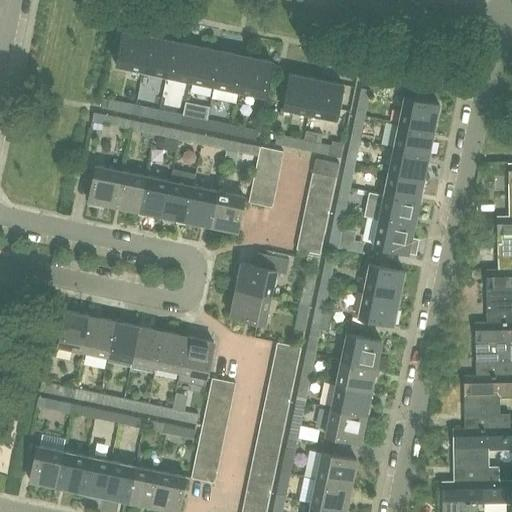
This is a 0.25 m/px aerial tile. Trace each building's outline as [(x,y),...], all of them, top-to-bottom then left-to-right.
[(143,71),(150,36),(123,30),(116,65),(143,71)] [(166,76),(174,41),(150,36),(143,71),(166,76)] [(190,81),(198,46),(174,41),(166,76),(190,81)] [(214,86),(222,51),(198,46),(190,81),(214,86)] [(238,91),(245,56),(222,51),(214,86),(238,91)] [(245,56),(238,91),(265,97),(272,61),(245,56)] [(309,114),(316,79),(290,73),(283,109),(309,114)] [(316,79),(309,114),(336,120),(343,84),(316,79)] [(356,114),(365,116),(370,89),(361,87),(356,114)] [(398,123),(434,131),(439,104),(404,97),(398,123)] [(134,114),(136,104),(109,99),(107,108),(134,114)] [(157,119),(159,109),(136,104),(134,114),(157,119)] [(181,124),(183,114),(159,109),(157,119),(181,124)] [(131,128),(132,119),(106,114),(104,123),(131,128)] [(205,129),(207,119),(183,114),(181,124),(205,129)] [(360,140),(365,116),(356,114),(351,138),(360,140)] [(154,133),(156,124),(132,119),(131,128),(154,133)] [(229,133),(231,124),(207,119),(205,129),(229,133)] [(429,154),(434,131),(398,123),(393,147),(429,154)] [(178,138),(180,129),(156,124),(154,133),(178,138)] [(231,124),(229,133),(256,139),(258,130),(231,124)] [(202,143),(204,134),(180,129),(178,138),(202,143)] [(226,148),(228,139),(204,134),(202,143),(226,148)] [(302,148),(304,140),(278,134),(276,143),(302,148)] [(355,164),(360,140),(351,138),(346,162),(355,164)] [(228,139),(226,148),(253,153),(255,145),(228,139)] [(304,140),(302,148),(329,154),(330,146),(304,140)] [(260,147),(258,158),(281,163),(284,151),(260,147)] [(424,178),(429,154),(393,147),(388,171),(424,178)] [(258,158),(256,169),(279,174),(281,163),(258,158)] [(313,172),(336,177),(339,163),(316,158),(313,172)] [(350,188),(355,164),(346,162),(341,186),(350,188)] [(114,206),(122,170),(95,165),(88,200),(114,206)] [(256,169),(253,180),(277,185),(279,174),(256,169)] [(138,211),(146,175),(122,170),(114,206),(138,211)] [(419,202),(424,178),(388,171),(383,195),(419,202)] [(313,172),(310,183),(334,188),(336,177),(313,172)] [(162,216),(170,180),(146,175),(138,211),(162,216)] [(186,221),(193,185),(170,180),(162,216),(186,221)] [(253,180),(251,191),(274,196),(277,185),(253,180)] [(310,183),(308,194),(332,199),(334,188),(310,183)] [(210,226),(217,190),(193,185),(186,221),(210,226)] [(345,212),(350,188),(341,186),(336,210),(345,212)] [(217,190),(210,226),(236,231),(244,196),(217,190)] [(251,191),(249,202),(272,207),(274,196),(251,191)] [(308,194),(306,205),(329,210),(332,199),(308,194)] [(414,226),(419,202),(383,195),(378,219),(414,226)] [(306,205),(303,216),(327,221),(329,210),(306,205)] [(339,237),(345,212),(336,210),(330,236),(339,237)] [(511,215),(497,216),(498,255),(511,254),(511,215)] [(303,216),(301,227),(325,232),(327,221),(303,216)] [(408,253),(414,226),(378,219),(373,245),(408,253)] [(301,227),(299,238),(322,243),(325,232),(301,227)] [(299,238),(296,249),(320,254),(322,243),(299,238)] [(271,296),(276,270),(284,271),(286,260),(266,255),(263,267),(241,262),(235,289),(271,296)] [(321,281),(330,283),(335,256),(326,255),(321,281)] [(363,290),(399,297),(404,271),(369,264),(363,290)] [(507,321),(511,320),(511,268),(487,269),(487,308),(507,308),(507,321)] [(307,276),(301,303),(310,305),(315,278),(307,276)] [(325,309),(330,283),(321,281),(315,307),(313,316),(332,320),(334,311),(325,309)] [(265,323),(271,296),(235,289),(229,315),(265,323)] [(393,324),(399,297),(363,290),(358,316),(393,324)] [(301,303),(295,329),(304,331),(310,305),(301,303)] [(84,351),(92,315),(65,310),(58,345),(84,351)] [(108,356),(115,320),(92,315),(84,351),(108,356)] [(331,329),(332,320),(313,316),(311,326),(305,352),(315,354),(320,327),(331,329)] [(132,361),(139,326),(115,320),(108,356),(132,361)] [(496,374),(511,373),(511,359),(510,360),(510,345),(511,344),(511,320),(507,321),(475,321),(476,361),(496,361),(496,374)] [(156,366),(163,331),(139,326),(132,361),(156,366)] [(179,371),(187,336),(163,331),(156,366),(179,371)] [(341,360),(376,367),(382,341),(346,333),(341,360)] [(187,336),(179,371),(206,377),(213,341),(187,336)] [(277,342),(275,354),(298,359),(300,347),(277,342)] [(310,378),(315,354),(305,352),(300,376),(310,378)] [(275,354),(272,365),(296,370),(298,359),(275,354)] [(371,391),(376,367),(341,360),(336,384),(371,391)] [(272,365),(270,377),(293,381),(296,370),(272,365)] [(485,427),(510,427),(510,413),(499,413),(499,398),(511,397),(511,373),(496,374),(464,375),(465,414),(485,414),(485,427)] [(305,402),(310,378),(300,376),(296,400),(305,402)] [(270,377),(268,388),(291,393),(293,381),(270,377)] [(212,378),(210,389),(233,394),(235,383),(212,378)] [(74,397),(76,388),(50,382),(48,392),(74,397)] [(366,415),(371,391),(336,384),(331,407),(366,415)] [(98,402),(100,393),(76,388),(74,397),(98,402)] [(268,388),(265,399),(289,404),(291,393),(268,388)] [(210,389),(207,400),(231,405),(233,394),(210,389)] [(122,407),(124,398),(100,393),(98,402),(122,407)] [(71,412),(73,403),(47,398),(45,406),(71,412)] [(146,412),(148,403),(124,398),(122,407),(146,412)] [(265,399),(263,411),(286,416),(289,404),(265,399)] [(207,400),(205,411),(229,416),(231,405),(207,400)] [(298,437),(305,402),(296,400),(288,435),(298,437)] [(95,417),(97,408),(73,403),(71,412),(95,417)] [(170,417),(172,408),(148,403),(146,412),(170,417)] [(360,441),(366,415),(331,407),(325,434),(360,441)] [(119,422),(121,413),(97,408),(95,417),(119,422)] [(172,408),(170,417),(197,423),(199,414),(172,408)] [(205,411),(203,422),(226,427),(229,416),(205,411)] [(263,411),(260,422),(284,427),(286,416),(263,411)] [(143,427),(145,419),(121,413),(119,422),(143,427)] [(167,432),(169,424),(145,419),(143,427),(167,432)] [(203,422),(201,433),(224,438),(226,427),(203,422)] [(260,422),(258,433),(281,438),(284,427),(260,422)] [(169,424),(167,432),(194,438),(195,429),(169,424)] [(474,480),(499,480),(499,466),(488,466),(488,451),(511,450),(511,426),(510,427),(485,427),(453,428),(454,467),(474,467),(474,480)] [(201,433),(198,444),(222,449),(224,438),(201,433)] [(258,433),(256,445),(279,450),(281,438),(258,433)] [(290,473),(298,437),(288,435),(281,471),(290,473)] [(198,444),(196,455),(219,460),(222,449),(198,444)] [(56,486),(63,450),(37,445),(29,480),(56,486)] [(256,445),(253,456),(277,461),(279,450),(256,445)] [(80,491),(87,455),(63,450),(56,486),(80,491)] [(316,478),(351,486),(357,460),(321,452),(316,478)] [(104,496),(111,460),(87,455),(80,491),(104,496)] [(196,455),(194,466),(217,471),(219,460),(196,455)] [(253,456),(251,468),(274,472),(277,461),(253,456)] [(128,501),(135,465),(111,460),(104,496),(128,501)] [(151,506),(159,470),(135,465),(128,501),(151,506)] [(194,466),(191,477),(215,482),(217,471),(194,466)] [(251,468),(249,479),(272,484),(274,472),(251,468)] [(159,470),(151,506),(178,511),(185,476),(159,470)] [(285,497),(290,473),(281,471),(276,495),(285,497)] [(346,510),(351,486),(316,478),(311,503),(346,510)] [(249,479),(246,490),(269,495),(272,484),(249,479)] [(476,511),(477,504),(511,502),(511,479),(499,480),(474,480),(442,481),(442,511),(476,511)] [(246,490),(244,502),(267,507),(269,495),(246,490)] [(282,511),(285,497),(276,495),(272,511),(282,511)] [(244,502),(241,511),(266,511),(267,507),(244,502)] [(345,511),(346,510),(311,503),(308,511),(345,511)]
